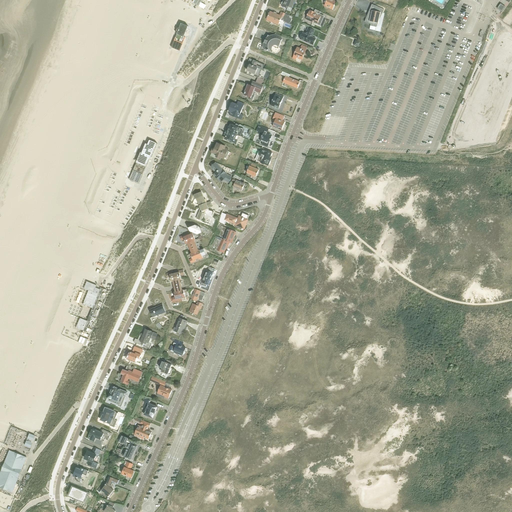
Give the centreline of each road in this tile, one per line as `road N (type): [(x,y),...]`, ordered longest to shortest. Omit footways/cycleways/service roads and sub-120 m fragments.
road 1 (tertiary): [(195,168),(59,475),(61,511)]
road 2 (tertiary): [(129,511),(192,367),(220,278),(271,195)]
road 3 (tertiary): [(271,195),(350,0)]
road 4 (tertiary): [(262,0),(195,168)]
